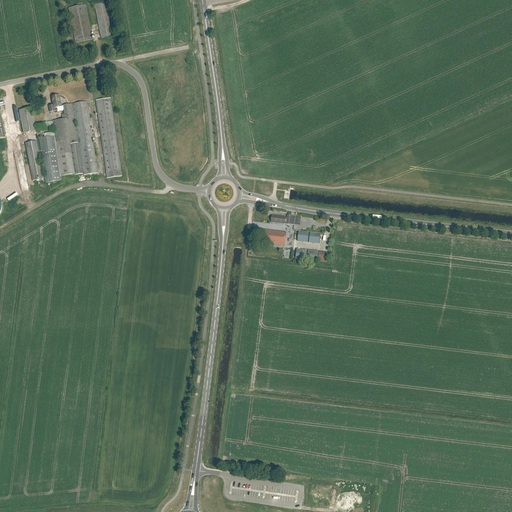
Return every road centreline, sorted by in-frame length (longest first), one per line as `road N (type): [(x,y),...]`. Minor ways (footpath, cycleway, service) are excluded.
road 1 (unclassified): [(0,85),(108,63),(129,69),(145,92),(155,166),(178,187),(208,191)]
road 2 (tertiary): [(511,234),(271,202)]
road 3 (secondary): [(195,470),(223,240)]
road 4 (track): [(172,184),(163,192),(69,188),(0,228)]
road 5 (secondary): [(222,145),(201,0)]
